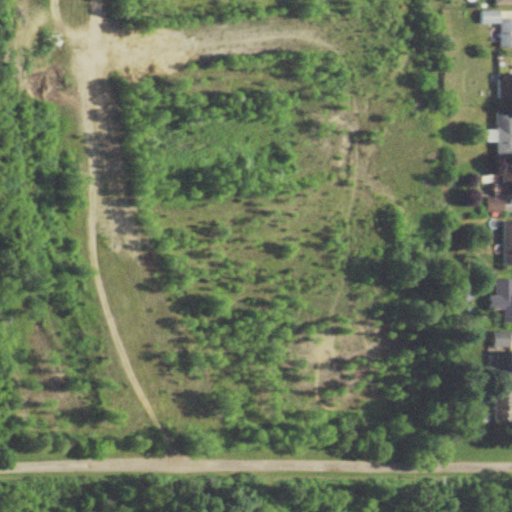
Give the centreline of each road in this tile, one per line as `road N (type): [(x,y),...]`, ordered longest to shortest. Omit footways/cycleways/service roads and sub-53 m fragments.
road 1 (residential): [(511,466),(0,474)]
road 2 (track): [(184,471),(97,270),(86,179),(87,0)]
